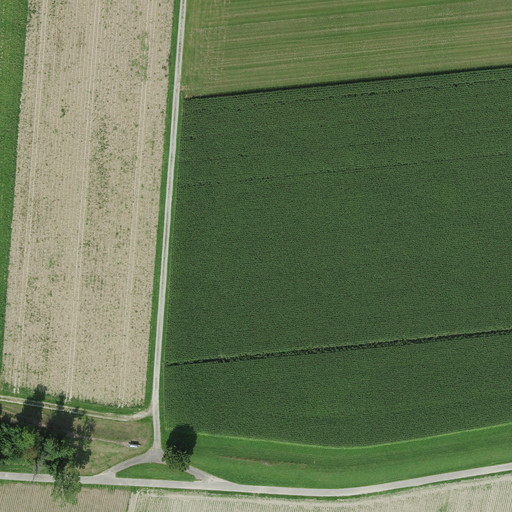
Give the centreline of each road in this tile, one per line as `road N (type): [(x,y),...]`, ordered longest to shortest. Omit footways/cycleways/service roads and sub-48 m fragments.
road 1 (track): [(511,465),(346,491),(233,485),(157,452),(94,478),(0,476)]
road 2 (track): [(157,452),(186,0)]
road 3 (track): [(94,478),(233,485)]
